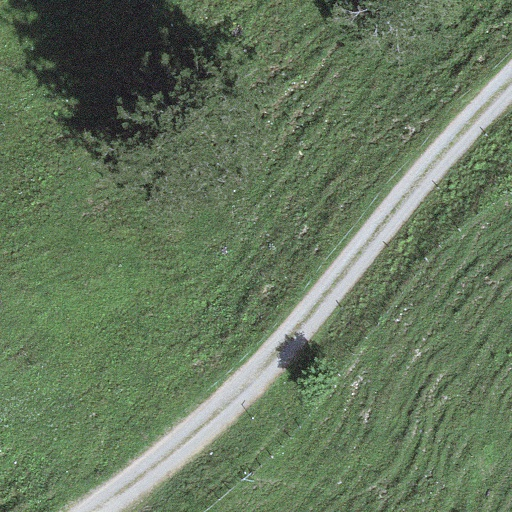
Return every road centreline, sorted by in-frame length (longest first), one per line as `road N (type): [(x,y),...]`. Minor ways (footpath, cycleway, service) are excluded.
road 1 (track): [(279,340),(511,75)]
road 2 (track): [(77,511),(279,340)]
